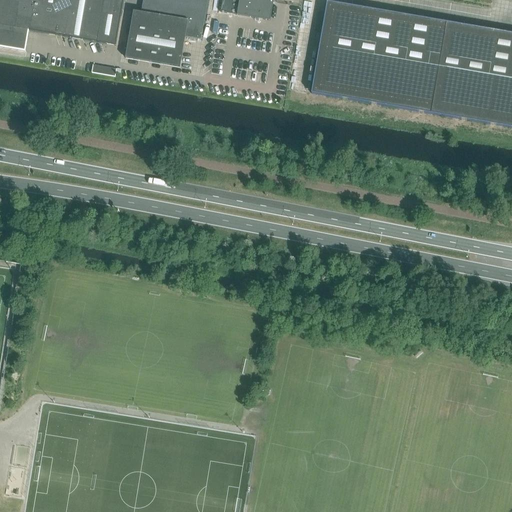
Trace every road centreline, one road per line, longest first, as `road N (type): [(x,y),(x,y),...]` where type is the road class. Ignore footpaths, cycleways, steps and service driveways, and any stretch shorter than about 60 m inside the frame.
road 1 (trunk): [(511,254),(0,156)]
road 2 (trunk): [(0,182),(511,276)]
